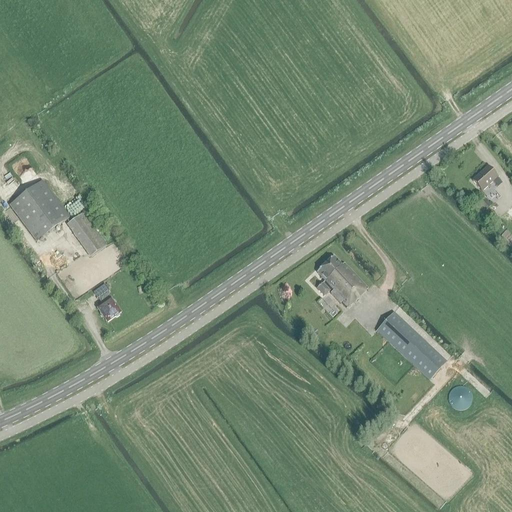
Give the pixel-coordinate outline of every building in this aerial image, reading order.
[(24,156),(11,165),(20,178),(33,169),(24,156)] [(487,168),(472,181),(481,192),(492,182),(497,188),(501,183),(487,168)] [(36,243),(68,219),(42,183),(10,207),(36,243)] [(471,209),(490,228),(498,220),(480,200),(471,209)] [(65,225),(89,258),(106,245),(83,212),(65,225)] [(327,301),(331,297),(329,295),(330,294),(345,310),(367,290),(343,264),(341,266),(333,258),(316,274),(324,282),(316,289),(327,301)] [(119,316),(119,315),(120,314),(115,306),(115,304),(114,302),(112,302),(110,300),(107,296),(108,295),(107,293),(109,292),(104,286),(93,294),(97,300),(98,300),(102,306),(97,310),(107,324),(115,318),(116,318),(119,316)] [(445,364),(393,314),(375,332),(385,341),(375,352),(397,372),(407,362),(428,382),(445,364)] [(447,397),(446,401),(446,405),(448,409),(451,412),(455,413),(459,413),(463,412),(466,410),(469,406),(470,402),(469,398),(467,394),(464,392),(460,390),(456,390),(452,391),(449,393),(447,397)]
